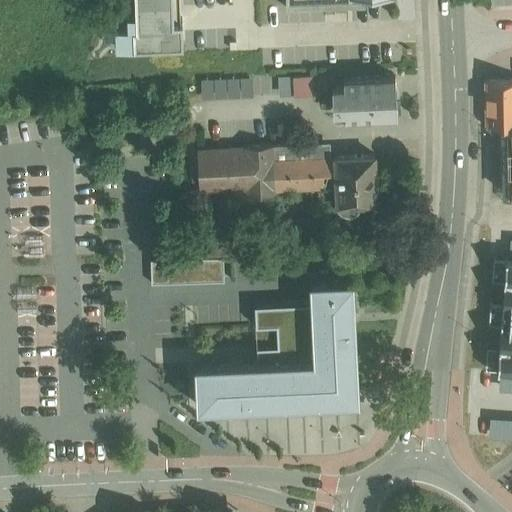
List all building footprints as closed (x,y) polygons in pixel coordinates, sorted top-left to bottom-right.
[(179,42),(179,19),(178,0),(134,0),(135,11),(125,11),(125,23),(115,23),(115,44),(179,42)] [(347,77),(330,78),(331,104),(344,104),(344,110),(395,109),(394,70),(347,71),(347,77)] [(311,72),(293,73),(294,92),(312,92),(311,72)] [(500,186),(511,185),(511,73),(482,74),(483,124),(499,123),(499,141),(500,186)] [(203,146),(196,146),(198,189),(335,183),(335,199),(379,197),(376,148),(330,150),(329,140),(311,141),(287,142),(203,146)] [(223,281),(222,256),(150,257),(150,283),(223,281)] [(511,258),(506,259),(498,368),(511,369),(511,258)] [(191,354),(193,397),(294,393),(358,390),(355,317),(353,268),(308,270),(309,297),(255,299),(257,351),(191,354)] [(239,511),(239,503),(114,511),(113,511),(239,511)]
